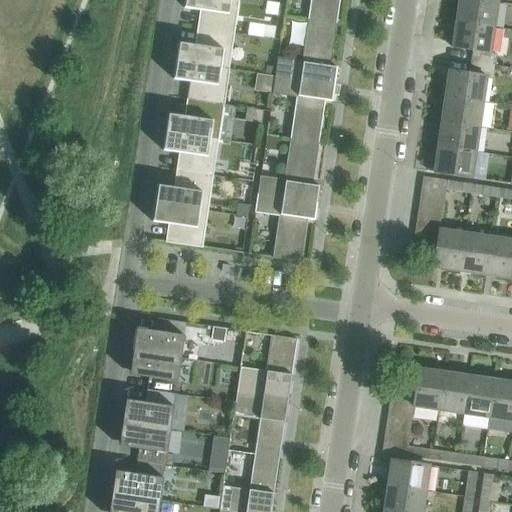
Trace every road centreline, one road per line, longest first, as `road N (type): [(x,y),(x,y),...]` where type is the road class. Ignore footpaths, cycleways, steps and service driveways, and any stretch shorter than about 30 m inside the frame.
road 1 (residential): [(361,307),(408,0)]
road 2 (residential): [(170,0),(128,282)]
road 3 (residential): [(128,282),(360,315)]
road 4 (residential): [(128,282),(94,511)]
road 5 (residential): [(329,511),(360,315)]
road 6 (residential): [(511,327),(361,307)]
